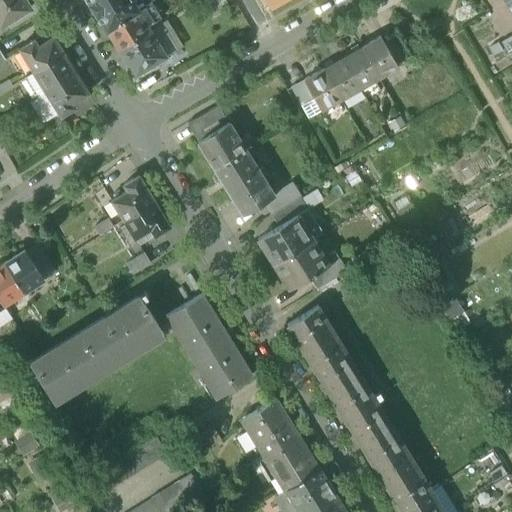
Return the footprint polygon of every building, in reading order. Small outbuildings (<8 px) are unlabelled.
[(0,0),(0,26),(30,8),(25,0),(0,0)] [(87,0),(105,29),(107,28),(137,10),(138,11),(140,10),(139,9),(133,0),(87,0)] [(133,0),(139,9),(151,2),(150,2),(152,0),(133,0)] [(213,0),(204,6),(210,15),(230,3),(227,0),(213,0)] [(151,2),(139,9),(140,10),(138,11),(147,26),(161,18),(151,2)] [(107,28),(119,49),(149,30),(147,26),(138,11),(137,10),(107,28)] [(166,57),(149,30),(119,49),(135,75),(166,57)] [(511,35),(501,42),(511,61),(511,35)] [(18,50),(33,74),(64,54),(54,37),(37,47),(34,41),(18,50)] [(381,37),(362,47),(379,78),(398,67),(381,37)] [(362,47),(343,58),(361,88),(379,78),(362,47)] [(33,74),(45,92),(76,73),(64,54),(33,74)] [(343,58),(324,68),(341,99),(361,88),(343,58)] [(305,79),(316,98),(322,110),(341,99),(324,68),(305,79)] [(89,94),(76,73),(45,92),(45,93),(58,114),(60,117),(76,107),(73,103),(89,94)] [(36,98),(45,92),(33,74),(24,79),(36,98)] [(291,87),(302,106),(316,98),(305,79),(291,87)] [(58,114),(45,93),(30,102),(43,123),(58,114)] [(308,118),(322,110),(316,98),(302,106),(308,118)] [(214,168),(245,148),(239,139),(229,122),(198,141),(214,168)] [(244,136),(239,139),(245,148),(250,145),(244,136)] [(250,145),(245,148),(251,158),(256,154),(250,145)] [(258,169),(251,158),(245,148),(214,168),(227,188),(258,169)] [(263,166),(258,169),(264,178),(269,175),(263,166)] [(227,188),(243,215),(264,202),(274,196),(274,195),(264,178),(258,169),(227,188)] [(113,203),(124,222),(156,203),(140,178),(124,188),(128,194),(113,203)] [(292,184),(274,195),(274,196),(264,202),(271,214),(300,196),(292,184)] [(317,188),(301,198),(308,208),(308,209),(325,200),(317,188)] [(278,226),(279,225),(298,214),(308,208),(301,198),(300,196),(271,214),(278,226)] [(171,228),(156,203),(124,222),(136,242),(151,233),(155,238),(171,228)] [(298,214),(313,240),(323,234),(308,209),(308,208),(298,214)] [(257,239),(274,264),(313,240),(298,214),(279,225),(278,226),(257,239)] [(94,226),(100,237),(115,228),(109,217),(94,226)] [(329,264),(313,240),(274,264),(289,289),(308,277),(329,264)] [(31,242),(20,249),(24,255),(26,254),(33,264),(31,265),(40,279),(51,272),(31,242)] [(20,249),(3,261),(23,290),(40,279),(31,265),(33,264),(26,254),(24,255),(20,249)] [(125,264),(132,275),(152,263),(145,252),(125,264)] [(308,277),(316,290),(345,272),(337,259),(329,264),(308,277)] [(0,298),(3,303),(23,290),(3,261),(0,262),(0,298)] [(166,317),(215,397),(252,375),(202,295),(166,317)] [(29,364),(54,404),(162,337),(138,298),(29,364)] [(3,303),(0,305),(0,326),(13,318),(3,303)] [(287,324),(337,405),(364,389),(326,328),(331,325),(318,304),(287,324)] [(368,396),(364,389),(337,405),(396,500),(401,510),(402,509),(431,490),(422,476),(419,478),(374,405),(378,403),(372,393),(368,396)] [(240,420),(262,457),(298,435),(276,398),(240,420)] [(18,438),(26,452),(41,444),(33,430),(18,438)] [(76,483),(87,503),(165,456),(153,435),(76,483)] [(319,469),(298,435),(262,457),(274,476),(271,478),(280,493),(319,469)] [(490,449),(477,458),(485,470),(499,461),(490,449)] [(50,461),(35,468),(42,482),(57,474),(50,461)] [(321,511),(339,501),(319,469),(280,493),(292,511),(321,511)] [(151,499),(159,511),(170,511),(202,493),(191,474),(151,499)] [(440,483),(431,490),(444,511),(447,511),(455,508),(440,483)] [(444,511),(431,490),(402,509),(403,511),(444,511)] [(292,511),(280,493),(272,498),(281,511),(292,511)] [(159,511),(151,499),(130,511),(159,511)] [(345,511),(339,501),(321,511),(345,511)]
